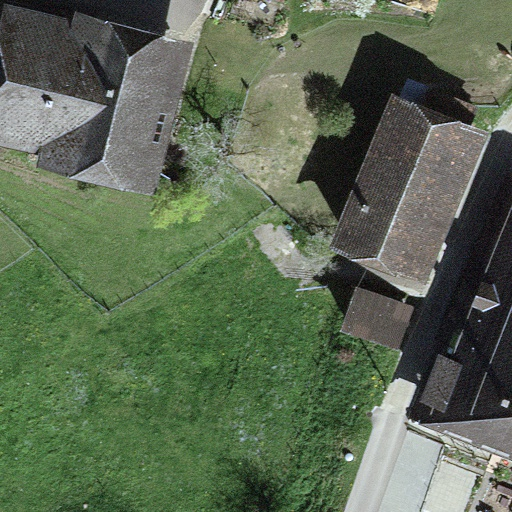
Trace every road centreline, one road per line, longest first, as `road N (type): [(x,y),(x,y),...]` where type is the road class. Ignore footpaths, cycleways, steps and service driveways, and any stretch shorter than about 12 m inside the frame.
road 1 (track): [(511,154),(359,511)]
road 2 (track): [(442,311),(350,271),(269,283),(163,432)]
